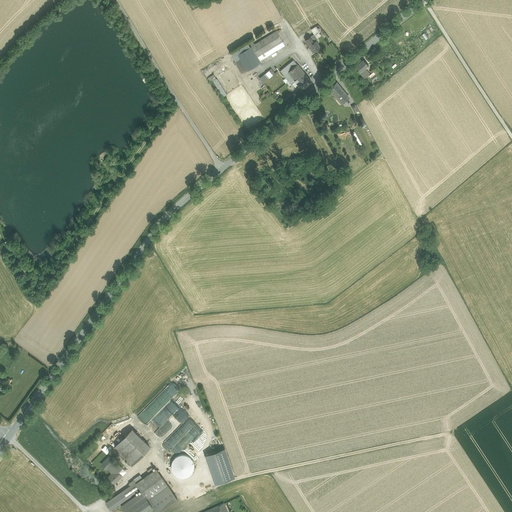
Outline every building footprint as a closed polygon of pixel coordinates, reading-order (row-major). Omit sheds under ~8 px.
[(276,31),(251,46),(257,57),(282,41),(276,31)] [(309,45),(314,42),(310,37),(306,39),(309,45)] [(285,45),(282,41),(257,57),(259,60),(285,45)] [(309,45),(313,52),(320,48),(316,41),(314,42),(309,45)] [(251,46),(238,54),(240,58),(247,70),(260,62),(259,60),(257,57),(251,46)] [(243,72),(247,70),(240,58),(235,62),(237,65),(239,64),(243,72)] [(295,81),(305,73),(297,64),(293,60),(281,70),(291,84),(295,81)] [(364,60),(355,67),(360,73),(365,69),(369,66),(364,60)] [(377,66),(370,72),(373,76),(370,78),(372,81),(382,72),(377,66)] [(270,67),(259,78),(263,83),(274,72),(270,67)] [(371,76),(365,69),(360,73),(365,78),(366,77),(368,78),(371,76)] [(295,81),(302,89),(311,81),(305,73),(295,81)] [(218,79),(214,81),(223,95),(226,93),(218,79)] [(336,83),(329,89),(336,97),(343,91),(336,83)] [(341,102),(347,96),(343,91),(336,97),(341,102)] [(4,383),(9,386),(13,380),(9,377),(4,383)] [(147,405),(155,413),(176,392),(168,384),(147,405)] [(168,404),(147,426),(169,447),(189,425),(168,404)] [(150,447),(132,429),(115,445),(130,460),(129,461),(133,465),(150,447)] [(224,448),(206,455),(215,483),(234,477),(224,448)] [(179,452),(177,453),(175,454),(174,455),(173,457),(172,459),(172,461),(173,463),(174,465),(175,466),(177,468),(179,468),(181,468),(183,468),(185,467),(186,466),(187,464),(188,462),(189,460),(188,458),(188,456),(186,455),(185,453),(183,453),(181,452),(179,452)] [(108,467),(115,460),(110,456),(102,464),(107,469),(108,468),(108,467)] [(116,469),(119,472),(122,468),(115,460),(108,467),(108,468),(113,473),(116,469)] [(142,478),(136,482),(142,492),(153,507),(157,511),(177,497),(156,468),(142,478)] [(113,473),(107,479),(113,485),(122,475),(119,472),(116,469),(113,473)] [(139,494),(142,492),(136,482),(134,480),(131,482),(139,494)] [(125,511),(146,511),(153,507),(142,492),(139,494),(121,506),(125,511)] [(204,511),(227,511),(224,503),(204,511)]
